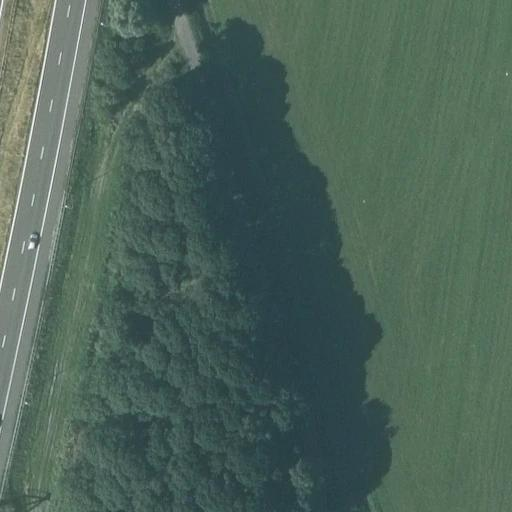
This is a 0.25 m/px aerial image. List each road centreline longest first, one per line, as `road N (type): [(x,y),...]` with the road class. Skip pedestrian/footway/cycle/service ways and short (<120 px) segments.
road 1 (unclassified): [(182,0),(321,457),(324,511)]
road 2 (motorway): [(0,349),(70,0)]
